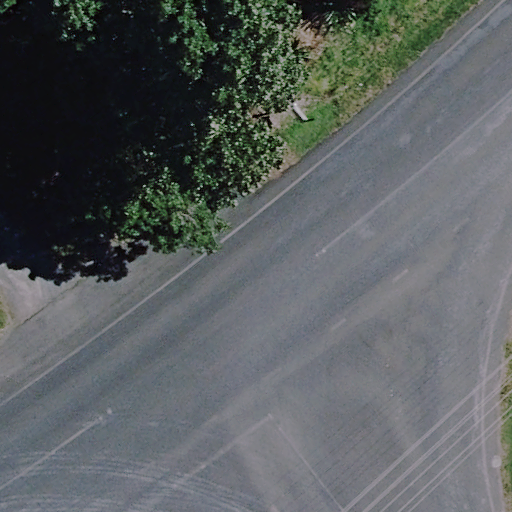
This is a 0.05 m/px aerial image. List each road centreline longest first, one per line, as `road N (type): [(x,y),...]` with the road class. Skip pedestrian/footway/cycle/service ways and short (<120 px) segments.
road 1 (tertiary): [(212,343),(511,86)]
road 2 (tertiary): [(0,481),(212,343)]
road 3 (unclassified): [(212,343),(343,511)]
